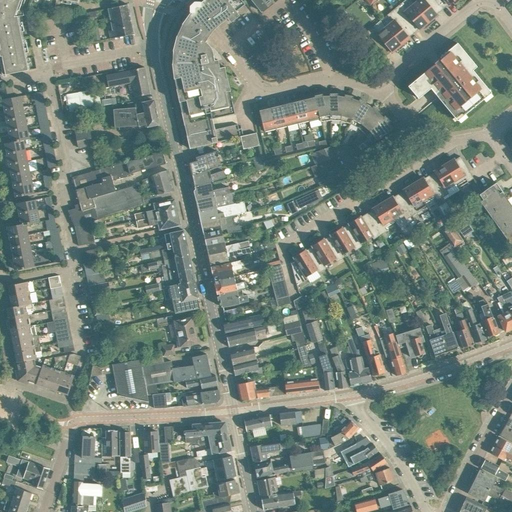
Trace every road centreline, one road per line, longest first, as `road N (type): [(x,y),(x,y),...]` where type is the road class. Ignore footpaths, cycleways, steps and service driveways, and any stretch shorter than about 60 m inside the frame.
road 1 (tertiary): [(233,411),(152,46)]
road 2 (residential): [(65,270),(72,250),(58,191),(64,165),(46,74)]
road 3 (residential): [(452,141),(282,245)]
road 4 (residential): [(511,344),(351,394)]
road 5 (residential): [(233,411),(69,423)]
road 6 (residential): [(498,5),(478,1),(391,72),(378,92)]
road 7 (residential): [(351,394),(427,511)]
road 8 (residential): [(447,511),(511,394)]
road 9 (residential): [(378,92),(341,80),(257,89)]
